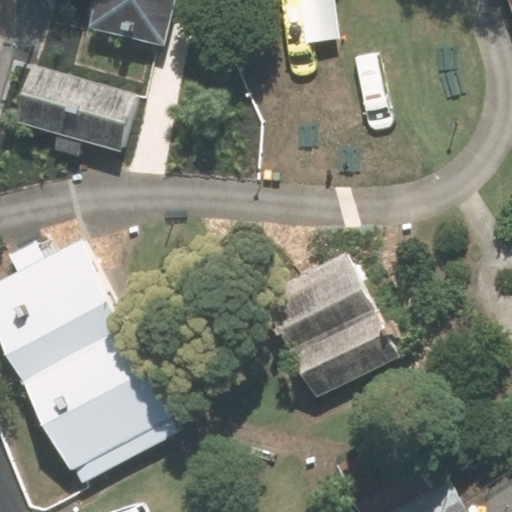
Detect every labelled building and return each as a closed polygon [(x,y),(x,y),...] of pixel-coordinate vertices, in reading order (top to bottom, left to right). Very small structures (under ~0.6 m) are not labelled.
[(186,0),(103,0),(95,33),(126,41),(173,53),(186,0)] [(44,65),(29,121),(133,148),(147,92),(113,83),(83,75),(44,65)] [(117,234),(6,290),(105,485),(216,429),(117,234)] [(355,250),(269,294),(321,398),(408,354),(355,250)] [(486,511),(466,473),(397,510),(397,511),(486,511)]
